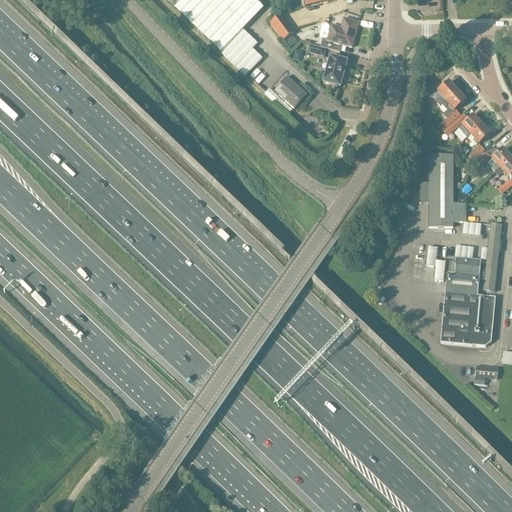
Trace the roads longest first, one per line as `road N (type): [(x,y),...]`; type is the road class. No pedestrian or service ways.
road 1 (motorway): [(502,511),(0,27)]
road 2 (motorway): [(429,511),(0,103)]
road 3 (motorway): [(0,183),(342,511)]
road 4 (motorway): [(0,248),(273,511)]
road 5 (unclassified): [(129,511),(341,204)]
road 6 (unclassified): [(126,0),(295,176),(341,204)]
road 7 (unclassified): [(341,204),(389,108),(395,30)]
